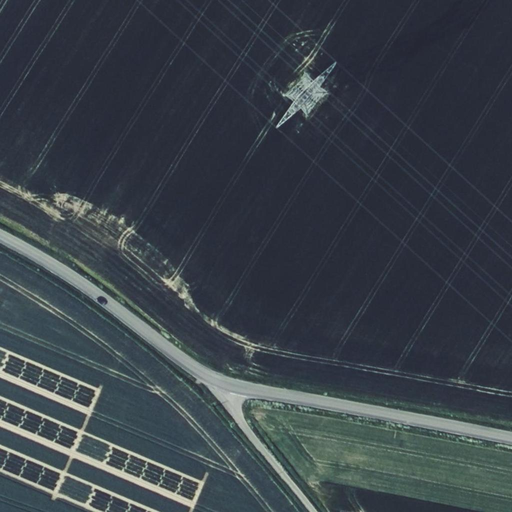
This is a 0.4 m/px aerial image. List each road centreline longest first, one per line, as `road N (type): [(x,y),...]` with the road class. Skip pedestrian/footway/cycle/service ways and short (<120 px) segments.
road 1 (tertiary): [(511,439),(228,384)]
road 2 (tertiary): [(228,384),(0,236)]
road 3 (residential): [(228,384),(245,427),(313,511)]
